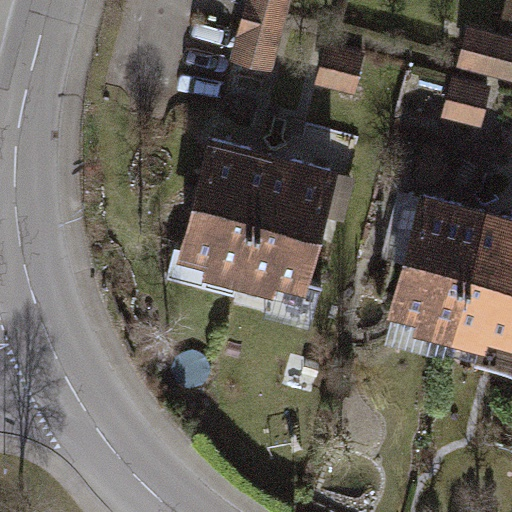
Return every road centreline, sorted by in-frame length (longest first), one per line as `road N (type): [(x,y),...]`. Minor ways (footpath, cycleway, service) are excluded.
road 1 (tertiary): [(53,0),(18,141),(18,214),(45,330)]
road 2 (tertiary): [(179,511),(109,444),(45,330)]
